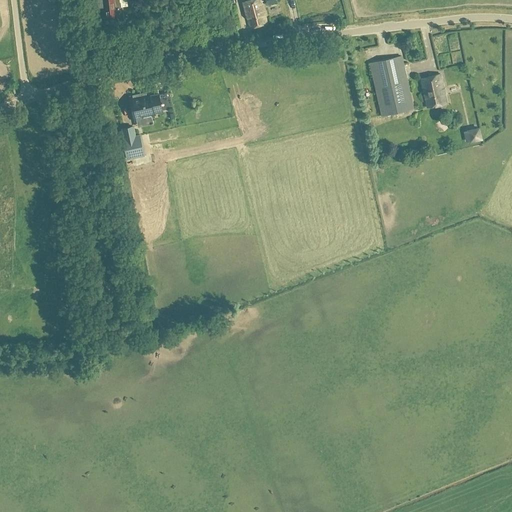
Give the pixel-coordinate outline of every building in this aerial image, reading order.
[(104,0),(106,18),(102,18),(103,25),(115,24),(115,21),(124,21),(122,6),(121,6),(121,2),(120,2),(119,0),(104,0)] [(267,24),(262,4),(260,0),(250,0),(243,2),(250,28),(267,24)] [(413,108),(401,56),(370,63),(382,115),(413,108)] [(447,103),(440,74),(420,78),(427,108),(447,103)] [(163,111),(159,94),(150,96),(149,92),(130,96),(135,120),(154,116),(153,113),(163,111)] [(120,120),(126,118),(123,112),(117,114),(120,120)] [(127,158),(143,155),(139,135),(135,136),(133,126),(122,128),(125,138),(123,138),(127,158)]
